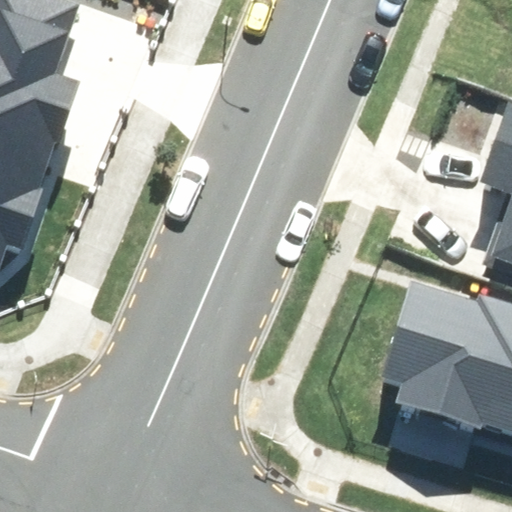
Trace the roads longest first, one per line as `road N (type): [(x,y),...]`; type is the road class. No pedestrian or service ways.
road 1 (residential): [(65,469),(267,122),(326,0)]
road 2 (residential): [(202,511),(65,469)]
